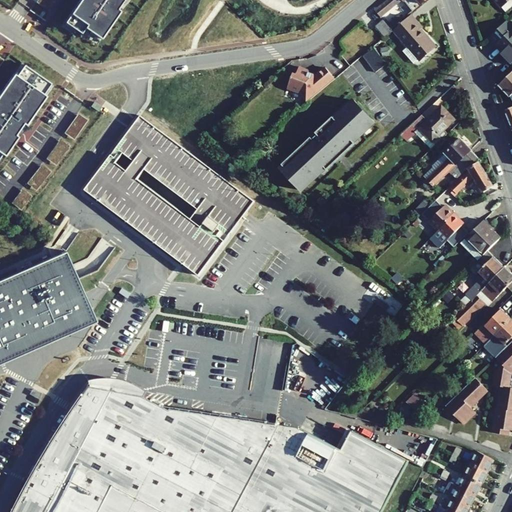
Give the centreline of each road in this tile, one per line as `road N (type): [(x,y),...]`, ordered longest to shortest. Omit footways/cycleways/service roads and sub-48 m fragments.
road 1 (residential): [(366,0),(321,36),(285,51),(89,80),(0,21)]
road 2 (tertiary): [(449,0),(511,183)]
